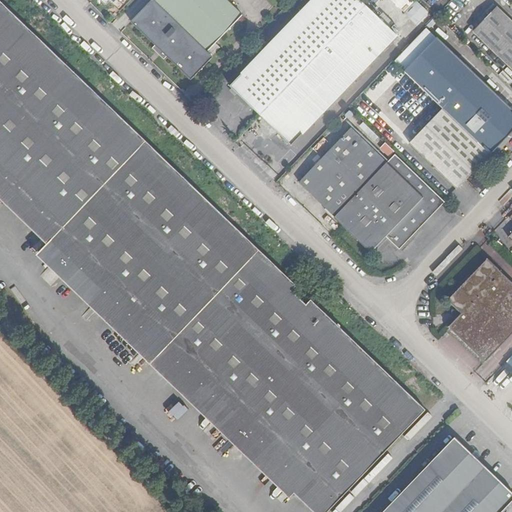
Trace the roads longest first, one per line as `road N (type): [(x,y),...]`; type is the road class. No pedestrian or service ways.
road 1 (unclassified): [(55,0),(383,314)]
road 2 (unclassified): [(511,181),(383,314)]
road 3 (unclassified): [(383,314),(511,438)]
road 4 (unknown): [(175,115),(257,28),(238,0)]
